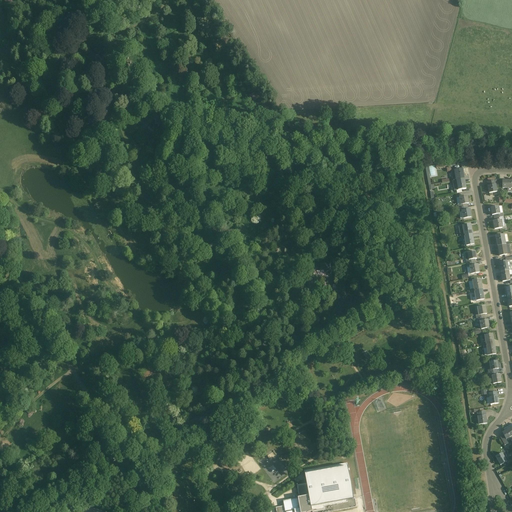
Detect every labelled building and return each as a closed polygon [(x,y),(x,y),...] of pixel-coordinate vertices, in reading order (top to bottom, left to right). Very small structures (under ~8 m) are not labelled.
[(434,176),(439,175),(436,162),(431,164),(434,176)] [(450,171),(452,181),(465,178),(463,169),(450,171)] [(454,192),(467,189),(465,178),(452,181),(454,192)] [(489,193),(498,192),(496,180),(487,182),(489,193)] [(461,206),(470,204),(469,196),(460,197),(461,206)] [(492,215),(501,214),(500,207),(490,208),(492,215)] [(464,219),(473,217),(471,210),(462,212),(464,219)] [(495,231),(504,229),(502,220),(493,222),(495,231)] [(463,226),(464,236),(474,235),(472,224),(463,226)] [(466,247),(476,245),(474,235),(464,236),(466,247)] [(495,236),(497,247),(506,245),(504,235),(495,236)] [(499,257),(508,255),(506,245),(497,247),(499,257)] [(469,261),(478,260),(476,251),(468,253),(469,261)] [(499,263),(500,272),(510,271),(508,261),(499,263)] [(472,275),(480,273),(479,265),(470,267),(472,275)] [(502,282),(511,281),(510,271),(500,272),(502,282)] [(472,281),(475,292),(483,290),(481,280),(472,281)] [(477,302),(485,300),(483,290),(475,292),(477,302)] [(479,316),(488,314),(487,307),(477,308),(479,316)] [(482,330),(491,329),(490,320),(480,322),(482,330)] [(485,337),(487,346),(495,344),(493,335),(485,337)] [(489,357),(498,355),(495,344),(487,346),(489,357)] [(491,371),(500,369),(499,361),(490,363),(491,371)] [(494,385),(502,383),(501,375),(492,376),(494,385)] [(491,406),(500,405),(498,396),(490,397),(491,406)] [(480,426),(488,425),(487,416),(478,417),(480,426)] [(511,438),(511,433),(509,429),(502,433),(507,441),(511,438)] [(501,466),(508,462),(503,453),(495,458),(501,466)] [(336,511),(352,509),(358,508),(350,464),(305,472),(307,485),(297,486),(299,499),(283,502),(284,507),(276,508),(276,511),(336,511)]
